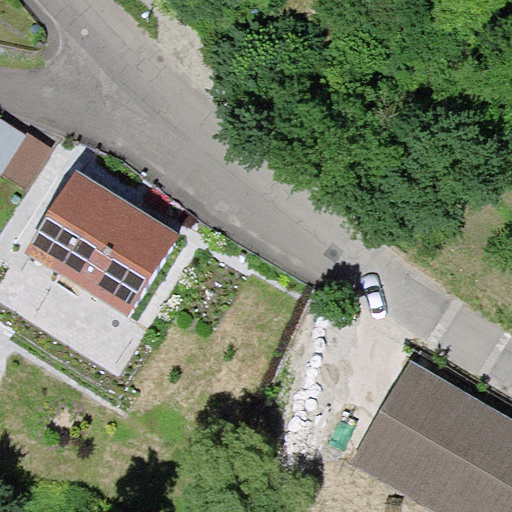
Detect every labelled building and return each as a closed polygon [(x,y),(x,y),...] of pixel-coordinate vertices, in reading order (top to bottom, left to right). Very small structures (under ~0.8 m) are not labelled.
[(25,135),(3,120),(0,124),(0,172),(1,171),(25,135)] [(1,171),(27,187),(53,146),(28,131),(25,135),(1,171)] [(178,239),(77,175),(30,249),(131,313),(178,239)] [(511,511),(511,416),(414,359),(345,462),(422,511),(511,511)] [(106,430),(93,422),(82,440),(95,448),(106,430)]
